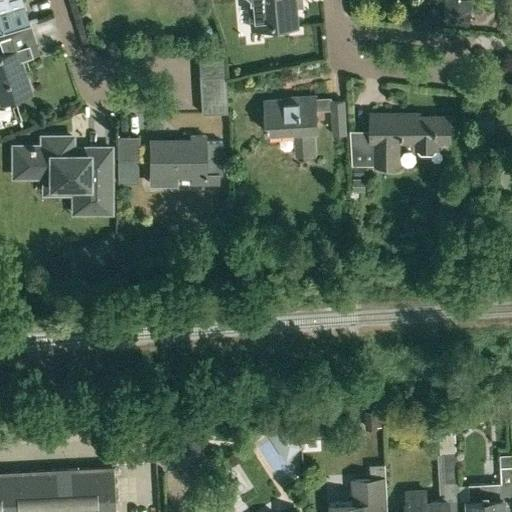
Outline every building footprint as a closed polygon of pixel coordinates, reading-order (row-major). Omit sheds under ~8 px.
[(0,0),(0,30),(27,21),(20,0),(0,0)] [(249,0),(251,18),(255,18),(256,28),(267,27),(267,28),(298,25),(296,2),(303,2),(302,0),(249,0)] [(444,13),(443,25),(466,28),(468,16),(444,13)] [(0,126),(21,120),(17,104),(23,102),(20,95),(32,91),(21,59),(39,53),(30,25),(0,35),(0,126)] [(223,58),(198,59),(199,76),(224,74),(223,58)] [(199,77),(199,89),(225,87),(224,75),(199,77)] [(225,87),(199,89),(200,100),(226,99),(225,87)] [(293,99),(265,100),(267,132),(295,131),(296,154),(314,154),(313,130),(317,130),(316,110),(315,97),(315,96),(293,97),(293,99)] [(226,99),(200,100),(201,112),(226,111),(226,99)] [(331,100),(330,100),(330,110),(332,135),(347,134),(345,99),(332,100),(331,100)] [(492,129),(489,108),(476,109),(479,130),(492,129)] [(423,153),(434,153),(438,149),(438,140),(452,140),(451,116),(420,116),(420,114),(372,114),(372,131),(352,131),(352,165),(376,165),(397,165),(397,140),(419,140),(419,149),(423,153)] [(176,174),(190,174),(190,183),(218,182),(218,172),(222,172),(222,140),(205,140),(205,134),(190,134),(190,140),(149,140),(149,183),(176,183),(176,174)] [(44,175),(44,178),(44,191),(73,191),(74,210),(111,210),(110,147),(72,147),(72,135),(42,135),(42,145),(33,145),(33,144),(29,144),(29,145),(13,145),(14,175),(44,175)] [(117,160),(140,160),(139,135),(117,135),(117,160)] [(491,413),(490,392),(478,393),(478,397),(462,397),(463,412),(479,412),(479,413),(491,413)] [(378,428),(378,426),(383,426),(383,409),(364,411),(365,429),(378,428)] [(202,425),(164,426),(165,464),(203,463),(202,425)] [(458,480),(456,452),(443,453),(444,481),(458,480)] [(332,508),(332,511),(370,511),(371,511),(386,511),(384,464),(370,465),(370,480),(354,481),(355,500),(329,501),(329,508),(332,508)] [(0,511),(113,511),(112,465),(0,470),(0,511)] [(503,511),(503,498),(511,497),(511,465),(500,466),(501,481),(468,483),(469,500),(468,500),(469,511),(503,511)] [(218,485),(203,494),(212,509),(227,500),(218,485)] [(447,511),(448,510),(447,501),(425,502),(424,491),(406,491),(407,511),(447,511)]
